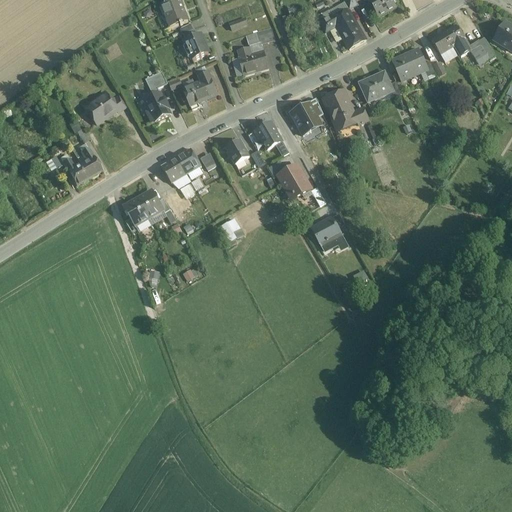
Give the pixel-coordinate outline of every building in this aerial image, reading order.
[(357,7),(353,0),(344,0),(350,11),(357,7)] [(395,0),(368,0),(368,1),(379,20),(396,10),(394,5),(397,3),(395,0)] [(180,1),(162,8),(171,31),(181,27),(181,28),(183,28),(183,27),(189,24),(180,1)] [(366,43),(348,11),(332,21),(330,18),(324,22),(330,33),(336,29),(349,52),(366,43)] [(245,21),(230,27),(232,33),(247,27),(245,21)] [(511,27),(505,24),(493,42),(511,54),(511,27)] [(191,27),(181,32),(183,37),(194,32),(191,27)] [(456,28),(444,35),(453,50),(456,47),(457,49),(456,50),(461,59),(470,53),(468,50),(469,49),(456,28)] [(272,30),(258,34),(261,44),(262,47),(275,43),(272,30)] [(194,32),(183,37),(186,43),(198,38),(195,32),(194,32)] [(258,34),(246,38),(249,47),(249,48),(261,44),(258,34)] [(453,50),(444,35),(432,43),(441,57),(453,50)] [(186,43),(185,44),(187,47),(184,49),(189,60),(191,59),(193,63),(209,56),(201,37),(198,38),(186,43)] [(469,49),(468,50),(470,53),(476,63),(487,57),(490,62),(495,59),(484,40),(469,49)] [(264,53),(251,57),(249,49),(238,52),(241,60),(239,60),(244,78),(269,70),(264,53)] [(425,66),(418,52),(393,64),(402,83),(425,73),(427,72),(425,66)] [(430,64),(425,66),(427,72),(425,73),(428,79),(436,75),(430,64)] [(205,69),(195,73),(198,80),(200,79),(208,76),(205,69)] [(162,74),(146,81),(154,98),(160,95),(159,91),(168,86),(162,74)] [(385,74),(359,86),(368,105),(392,94),(394,94),(390,87),(385,74)] [(208,76),(200,79),(202,85),(184,93),(191,108),(198,105),(200,104),(208,101),(217,96),(211,81),(210,81),(208,76)] [(179,82),(170,86),(172,92),(182,88),(179,82)] [(402,96),(396,84),(390,87),(394,94),(392,94),(395,100),(402,96)] [(354,115),(344,93),(324,102),(339,135),(358,127),(353,116),(354,115)] [(104,95),(83,110),(96,128),(117,113),(110,103),(104,95)] [(154,98),(145,102),(151,115),(148,117),(152,125),(155,123),(156,124),(171,117),(168,111),(170,110),(165,100),(163,101),(160,95),(154,98)] [(118,99),(114,102),(113,101),(110,103),(117,113),(118,115),(125,109),(118,99)] [(198,105),(191,108),(193,113),(200,109),(198,105)] [(354,115),(353,116),(358,127),(358,128),(370,123),(364,111),(354,115)] [(309,112),(295,120),(306,139),(320,131),(309,112)] [(271,126),(254,136),(258,144),(262,142),(268,153),(282,145),(271,126)] [(373,143),(377,142),(372,126),(368,127),(373,143)] [(90,143),(83,131),(77,135),(84,146),(90,143)] [(330,131),(323,134),(330,148),(336,145),(330,131)] [(250,161),(240,144),(226,152),(236,169),(250,161)] [(102,174),(88,150),(81,155),(86,163),(80,167),(89,182),(102,174)] [(191,151),(176,160),(187,178),(202,169),(191,151)] [(202,159),(208,172),(217,168),(211,155),(202,159)] [(265,168),(258,156),(252,159),(259,171),(265,168)] [(61,170),(55,160),(50,163),(55,173),(61,170)] [(187,178),(176,160),(161,169),(164,174),(162,175),(165,180),(167,179),(172,187),(187,178)] [(74,170),(69,161),(62,166),(70,180),(67,181),(69,184),(71,183),(76,190),(89,182),(80,167),(74,170)] [(270,171),(275,180),(287,173),(282,165),(270,171)] [(311,194),(297,170),(281,179),(294,201),(301,197),(303,199),(311,194)] [(199,182),(192,186),(197,194),(204,189),(199,182)] [(181,193),(170,199),(177,210),(187,203),(181,193)] [(327,207),(318,193),(312,196),(320,211),(327,207)] [(157,205),(151,194),(138,202),(151,223),(164,214),(165,214),(159,205),(157,205)] [(138,202),(126,209),(132,220),(131,222),(136,231),(137,231),(151,223),(138,202)] [(171,213),(164,202),(159,205),(165,214),(164,214),(165,217),(171,213)] [(340,218),(333,222),(339,232),(345,228),(340,218)] [(333,221),(312,233),(320,249),(342,237),(339,232),(333,222),(333,221)] [(136,231),(131,222),(126,225),(133,236),(138,233),(137,231),(136,231)] [(232,246),(245,238),(236,222),(222,230),(232,246)] [(158,290),(160,274),(151,273),(149,289),(158,290)]
